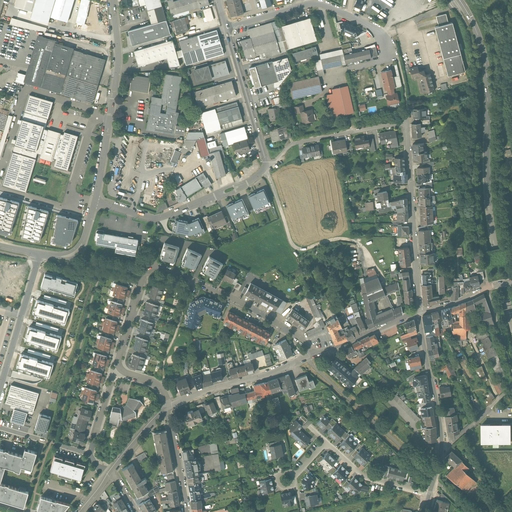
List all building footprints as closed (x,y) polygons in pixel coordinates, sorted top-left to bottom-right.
[(16,0),(15,7),(32,12),(30,18),(48,23),(54,0),(16,0)] [(80,0),(75,24),(84,26),(88,0),(80,0)] [(179,0),(168,3),(171,15),(188,10),(189,13),(201,10),(200,7),(209,4),(207,0),(179,0)] [(239,0),(228,0),(226,1),(231,17),(243,14),(239,0)] [(269,0),(259,0),(262,9),(271,6),(269,0)] [(356,0),(354,6),(361,9),(364,0),(356,0)] [(160,1),(146,5),(147,10),(151,24),(166,20),(162,6),(160,1)] [(210,8),(203,10),(206,22),(214,20),(210,8)] [(452,23),(448,24),(446,14),(436,17),(438,26),(434,27),(448,77),(465,72),(452,23)] [(184,18),(173,21),(177,34),(188,31),(184,18)] [(309,18),(281,26),(288,49),(316,40),(309,18)] [(29,24),(11,19),(9,25),(20,28),(27,29),(29,24)] [(151,24),(128,31),(132,46),(170,35),(166,20),(151,24)] [(271,23),(248,30),(250,38),(255,55),(264,52),(265,57),(280,53),(284,51),(282,42),(281,36),(279,30),(279,29),(277,21),(271,23)] [(354,27),(348,24),(348,25),(345,23),(342,24),(340,24),(341,31),(346,30),(346,31),(346,32),(350,33),(351,33),(353,37),(360,33),(357,29),(354,27)] [(46,29),(29,24),(27,29),(45,33),(46,29)] [(216,30),(179,41),(186,65),(224,54),(216,30)] [(38,37),(24,83),(59,93),(64,77),(47,72),(55,44),(56,42),(54,41),(38,37)] [(250,38),(240,41),(245,58),(255,55),(250,38)] [(172,40),(134,52),(138,67),(166,58),(169,67),(180,66),(172,40)] [(350,43),(341,46),(342,50),(343,54),(352,52),(350,43)] [(55,44),(47,72),(64,77),(64,75),(97,85),(104,60),(72,50),(72,49),(55,44)] [(375,46),(368,48),(371,58),(377,57),(375,46)] [(315,47),(292,54),(296,65),(301,63),(300,60),(310,57),(310,55),(316,54),(317,53),(315,47)] [(352,52),(343,54),(345,64),(371,58),(368,48),(352,52)] [(332,57),(326,58),(324,54),(320,55),(321,60),(314,61),(316,71),(345,64),(343,54),(342,50),(331,52),(332,57)] [(225,61),(208,66),(211,79),(229,74),(225,61)] [(272,61),(249,68),(252,78),(250,79),(252,85),(253,85),(255,88),(278,81),(272,61)] [(401,86),(396,64),(394,65),(396,76),(392,77),(395,88),(401,86)] [(430,74),(425,75),(423,71),(418,72),(417,67),(409,69),(412,79),(419,77),(424,94),(434,91),(430,74)] [(391,70),(380,72),(385,90),(387,90),(393,88),(395,88),(392,77),(391,70)] [(181,77),(166,74),(162,99),(152,97),(146,130),(174,135),(175,133),(184,134),(185,126),(176,125),(178,113),(175,112),(181,77)] [(97,85),(64,75),(64,77),(59,93),(91,103),(97,85)] [(151,78),(136,76),(135,77),(131,76),(129,90),(148,93),(151,78)] [(318,76),(289,83),(292,99),(322,92),(318,76)] [(232,81),(194,92),(198,107),(236,96),(232,81)] [(332,94),(325,96),(331,118),(353,113),(347,86),(331,90),(332,94)] [(388,96),(386,96),(388,105),(398,102),(396,94),(394,94),(388,96)] [(38,158),(53,162),(52,166),(69,171),(80,136),(62,131),(61,133),(47,129),(54,103),(30,96),(3,186),(28,194),(38,158)] [(236,102),(200,113),(206,134),(243,123),(241,119),(238,107),(236,102)] [(302,106),(294,107),(296,114),(300,113),(304,112),(302,106)] [(273,108),(268,110),(270,118),(274,117),(275,120),(281,118),(279,108),(278,107),(273,108)] [(424,109),(418,110),(418,109),(416,109),(416,110),(413,110),(413,118),(421,117),(424,117),(424,116),(425,115),(425,111),(424,111),(424,109)] [(304,112),(300,113),(303,123),(314,121),(311,110),(304,112)] [(0,157),(1,158),(10,115),(6,114),(0,138),(0,157)] [(286,126),(277,128),(280,140),(287,138),(287,130),(286,126)] [(244,127),(220,134),(223,146),(234,143),(246,140),(248,139),(244,127)] [(269,131),(263,133),(264,136),(270,134),(272,142),(280,140),(277,128),(269,131)] [(433,130),(427,132),(428,135),(427,135),(428,139),(435,137),(433,130)] [(395,131),(379,134),(380,144),(387,143),(386,141),(387,141),(387,139),(391,138),(392,145),(397,143),(395,131)] [(208,149),(203,132),(188,132),(185,141),(195,141),(200,158),(209,156),(208,149)] [(364,137),(353,138),(355,146),(363,145),(363,149),(370,148),(368,140),(364,140),(364,137)] [(246,140),(234,143),(236,151),(237,151),(239,157),(246,155),(245,152),(248,151),(246,145),(247,144),(246,140)] [(345,140),(331,143),(333,153),(347,151),(345,144),(345,140)] [(180,153),(189,156),(195,141),(185,141),(180,153)] [(423,144),(412,145),(413,153),(423,153),(423,144)] [(221,145),(208,149),(209,156),(216,178),(226,175),(222,160),(225,159),(221,145)] [(317,145),(310,147),(312,156),(319,155),(318,151),(317,145)] [(310,147),(302,148),(304,155),(304,158),(312,156),(310,147)] [(176,163),(179,151),(173,150),(170,162),(176,163)] [(423,153),(413,153),(413,162),(422,161),(423,161),(423,160),(427,160),(426,153),(423,153)] [(403,157),(394,158),(395,166),(404,166),(403,157)] [(203,174),(195,178),(201,188),(203,187),(204,189),(211,185),(207,178),(206,179),(203,174)] [(195,178),(180,187),(186,197),(201,188),(195,178)] [(180,187),(176,189),(175,193),(174,193),(180,203),(185,200),(186,197),(180,187)] [(425,188),(418,189),(419,197),(429,196),(429,191),(429,188),(425,188)] [(263,191),(257,193),(254,194),(255,194),(249,197),(254,208),(258,206),(258,205),(264,203),(264,204),(268,202),(263,191)] [(380,193),(374,194),(375,198),(377,197),(377,198),(375,199),(375,201),(382,200),(388,199),(386,192),(380,193)] [(429,196),(419,197),(420,206),(430,206),(430,196),(429,196)] [(7,199),(0,197),(0,232),(7,235),(8,232),(10,233),(19,203),(7,199)] [(406,199),(399,200),(395,201),(388,203),(388,202),(382,203),(377,204),(378,209),(386,206),(393,205),(395,204),(401,203),(401,206),(407,206),(406,199)] [(246,212),(241,200),(235,203),(233,204),(227,207),(232,218),(236,216),(236,215),(242,212),(242,214),(246,212)] [(407,206),(401,206),(401,203),(395,204),(393,205),(393,208),(397,207),(397,212),(402,211),(403,213),(407,213),(407,206)] [(36,208),(28,206),(21,238),(30,240),(30,238),(39,242),(48,211),(36,208)] [(420,206),(419,206),(421,224),(433,223),(432,206),(430,206),(420,206)] [(221,211),(213,214),(214,215),(208,218),(208,217),(207,217),(208,220),(210,223),(208,224),(210,227),(211,230),(211,229),(211,228),(214,227),(216,227),(215,226),(221,223),(222,225),(226,223),(224,218),(221,211)] [(65,217),(57,215),(52,242),(56,242),(56,244),(65,246),(66,242),(71,243),(77,220),(65,217)] [(205,232),(199,218),(192,221),(192,222),(189,223),(187,223),(187,222),(179,220),(178,221),(175,220),(175,223),(174,223),(173,230),(178,232),(178,233),(190,236),(194,234),(194,235),(200,233),(201,234),(205,232)] [(401,227),(401,225),(393,225),(392,227),(398,227),(397,233),(392,233),(392,236),(401,236),(401,227)] [(138,240),(103,234),(103,233),(101,232),(101,231),(99,230),(98,230),(97,231),(96,232),(96,233),(95,240),(97,240),(96,244),(116,248),(115,253),(135,256),(138,240)] [(428,230),(418,231),(419,244),(429,243),(431,243),(430,230),(428,230)] [(179,248),(164,243),(160,256),(162,256),(161,259),(174,263),(179,248)] [(429,243),(419,244),(419,254),(430,253),(429,248),(429,243)] [(408,248),(398,249),(400,266),(410,265),(408,248)] [(201,255),(187,249),(182,261),(183,261),(182,264),(195,270),(201,255)] [(430,253),(419,254),(420,264),(434,264),(433,253),(430,253)] [(215,278),(223,264),(209,257),(201,271),(215,278)] [(374,269),(365,271),(368,278),(363,279),(364,284),(378,278),(374,269)] [(235,275),(227,270),(222,279),(225,281),(226,280),(232,284),(235,278),(234,278),(235,275)] [(408,272),(402,273),(403,291),(410,290),(409,279),(408,272)] [(428,273),(424,273),(424,275),(421,275),(421,285),(431,284),(430,277),(434,277),(434,273),(428,273)] [(52,276),(45,274),(41,287),(47,289),(47,288),(73,296),(77,283),(56,276),(56,278),(52,277),(52,276)] [(477,276),(469,277),(470,282),(471,287),(479,286),(478,280),(477,276)] [(378,278),(364,284),(366,294),(368,302),(373,301),(387,295),(393,293),(391,286),(382,289),(378,278)] [(456,279),(456,280),(453,280),(452,280),(452,287),(458,287),(458,285),(463,285),(463,282),(459,282),(459,280),(459,279),(456,279)] [(266,292),(250,283),(247,289),(245,294),(244,294),(260,302),(266,292)] [(398,283),(391,286),(393,293),(395,292),(399,290),(398,283)] [(122,286),(116,284),(114,288),(114,290),(129,294),(130,291),(126,290),(127,287),(122,286)] [(431,284),(421,285),(423,304),(425,306),(439,302),(439,296),(432,298),(431,284)] [(158,287),(151,285),(150,287),(151,287),(150,291),(161,294),(163,289),(158,287)] [(114,290),(112,289),(111,291),(109,296),(110,296),(113,297),(114,296),(119,297),(124,299),(124,296),(128,297),(129,294),(114,290)] [(410,290),(403,291),(404,303),(412,302),(412,290),(410,290)] [(161,294),(150,291),(149,295),(148,294),(147,296),(155,299),(160,300),(161,294)] [(281,300),(266,292),(260,302),(275,311),(281,300)] [(367,319),(365,320),(369,329),(374,327),(371,320),(369,310),(370,309),(368,302),(366,294),(362,294),(367,319)] [(484,294),(473,300),(474,305),(482,301),(485,307),(483,308),(485,313),(490,312),(484,294)] [(311,296),(306,298),(313,314),(318,312),(311,296)] [(203,297),(202,298),(201,297),(199,299),(198,300),(197,299),(195,300),(195,301),(194,301),(191,302),(191,303),(190,304),(189,306),(190,306),(188,310),(187,313),(187,315),(186,315),(185,318),(186,318),(185,320),(184,323),(184,324),(188,325),(187,325),(193,327),(193,326),(196,327),(197,327),(197,325),(198,326),(199,323),(198,323),(199,320),(197,320),(198,317),(199,317),(200,317),(199,317),(200,315),(198,313),(205,309),(206,311),(208,312),(208,313),(208,312),(209,312),(212,312),(211,314),(213,315),(213,316),(216,317),(216,316),(218,316),(219,315),(222,304),(222,303),(219,302),(219,303),(217,302),(215,301),(214,301),(213,301),(213,300),(210,299),(210,300),(205,298),(205,297),(203,297)] [(53,305),(37,300),(33,314),(65,323),(68,315),(66,315),(68,309),(58,306),(57,308),(53,306),(53,305)] [(281,300),(275,311),(281,314),(287,303),(281,300)] [(473,300),(466,303),(465,315),(471,313),(475,311),(474,305),(473,300)] [(117,303),(111,301),(109,305),(109,307),(124,311),(125,308),(121,307),(122,305),(117,303)] [(153,304),(146,302),(145,304),(146,305),(145,308),(156,312),(158,306),(153,304)] [(459,305),(450,309),(451,317),(454,316),(454,313),(459,311),(459,305)] [(398,307),(393,309),(392,306),(390,307),(391,309),(392,310),(392,311),(394,318),(402,315),(401,306),(398,307)] [(124,311),(109,307),(108,309),(107,313),(114,315),(119,316),(119,313),(123,314),(124,311)] [(156,312),(145,308),(144,312),(143,312),(142,314),(149,316),(155,317),(156,312)] [(208,312),(206,311),(205,309),(198,313),(200,315),(199,317),(200,317),(199,317),(198,317),(197,320),(199,320),(198,323),(199,323),(198,326),(197,325),(197,327),(196,327),(195,332),(211,336),(213,331),(216,332),(220,321),(222,316),(219,315),(218,316),(216,316),(216,317),(213,316),(213,315),(211,314),(212,312),(209,312),(208,312),(208,313),(208,312)] [(391,309),(375,316),(373,309),(370,309),(369,310),(371,320),(374,327),(394,318),(392,311),(392,310),(391,309)] [(450,309),(441,311),(443,318),(451,317),(450,309)] [(301,316),(292,310),(286,318),(291,321),(291,322),(295,324),(301,316)] [(237,315),(235,314),(234,314),(231,312),(231,313),(228,312),(223,322),(227,324),(227,325),(231,328),(232,328),(233,327),(237,329),(243,319),(240,318),(240,317),(237,316),(237,315)] [(318,312),(313,314),(316,322),(318,321),(322,319),(320,317),(318,312)] [(438,312),(431,314),(431,315),(432,323),(433,323),(434,324),(434,326),(434,327),(438,326),(437,323),(438,322),(437,319),(438,319),(438,317),(439,317),(438,312)] [(485,313),(478,316),(481,325),(485,324),(493,321),(490,312),(485,313)] [(431,315),(422,317),(425,331),(429,331),(428,324),(432,323),(431,315)] [(309,321),(301,316),(295,324),(298,327),(303,330),(309,321)] [(468,317),(465,317),(465,316),(459,316),(459,324),(460,330),(465,330),(470,329),(468,317)] [(337,329),(341,328),(337,318),(335,320),(333,317),(329,320),(331,323),(327,325),(326,325),(334,345),(347,340),(344,334),(339,336),(337,329)] [(347,329),(342,317),(337,318),(341,328),(343,331),(347,329)] [(364,327),(360,317),(355,319),(358,325),(360,329),(364,327)] [(451,317),(443,318),(444,323),(442,324),(442,328),(447,327),(447,324),(451,323),(453,323),(451,317)] [(112,320),(105,318),(104,322),(104,324),(118,329),(119,325),(116,324),(117,322),(112,320)] [(358,325),(355,319),(355,318),(350,319),(354,327),(350,329),(352,332),(354,336),(366,331),(364,327),(360,329),(358,325)] [(251,322),(249,321),(248,321),(245,320),(243,319),(237,329),(241,331),(241,333),(246,336),(247,334),(251,336),(256,326),(254,325),(254,324),(251,323),(251,322)] [(148,322),(141,320),(140,322),(141,322),(140,326),(151,329),(153,323),(148,322)] [(413,320),(404,324),(407,332),(409,331),(409,333),(413,332),(412,330),(416,329),(414,320),(413,320)] [(227,324),(223,322),(220,321),(216,332),(219,333),(221,329),(229,333),(231,328),(227,325),(227,324)] [(118,329),(104,324),(103,326),(102,330),(108,332),(113,333),(114,331),(118,332),(118,329)] [(151,329),(140,326),(139,329),(138,329),(137,331),(144,333),(150,335),(151,329)] [(259,327),(256,326),(251,336),(255,338),(255,340),(260,343),(261,341),(265,344),(271,333),(268,332),(265,330),(262,328),(262,329),(259,327)] [(315,328),(306,332),(309,337),(323,331),(321,328),(320,326),(315,328)] [(45,332),(29,327),(24,341),(57,350),(59,342),(58,342),(60,336),(50,333),(49,335),(45,333),(45,332)] [(347,329),(343,331),(344,334),(347,340),(354,336),(352,332),(350,329),(348,330),(348,329),(347,329)] [(409,333),(403,335),(402,332),(399,333),(401,339),(410,337),(417,335),(416,329),(412,330),(413,332),(409,333)] [(460,330),(453,331),(452,330),(454,335),(454,337),(456,341),(466,341),(465,330),(460,330)] [(483,330),(475,334),(479,342),(487,338),(483,330)] [(107,338),(100,336),(99,339),(99,341),(113,346),(114,343),(111,342),(112,339),(107,338)] [(434,343),(432,336),(431,336),(425,336),(428,349),(432,348),(437,347),(436,343),(434,343)] [(143,339),(135,337),(135,339),(136,339),(135,343),(146,346),(148,340),(143,339)] [(368,337),(361,340),(363,345),(364,344),(366,347),(372,344),(368,337)] [(487,338),(479,342),(484,351),(493,346),(488,337),(487,338)] [(411,340),(406,341),(406,342),(410,351),(418,348),(417,343),(418,342),(417,338),(411,340)] [(286,340),(275,345),(276,349),(275,349),(278,356),(279,355),(281,359),(284,358),(292,354),(290,351),(291,351),(290,348),(289,345),(288,346),(287,343),(286,340)] [(361,340),(352,345),(353,346),(355,350),(357,354),(358,355),(360,354),(358,350),(359,350),(358,348),(363,345),(361,340)] [(113,346),(99,341),(98,343),(97,347),(103,349),(108,351),(109,348),(112,349),(113,346)] [(484,351),(479,342),(475,344),(480,354),(484,352),(484,351)] [(146,346),(135,343),(134,347),(133,346),(132,348),(139,350),(144,352),(146,346)] [(353,346),(345,350),(348,358),(357,354),(355,350),(353,346)] [(497,355),(493,346),(484,351),(484,352),(489,360),(497,355)] [(261,350),(251,354),(253,359),(263,355),(261,350)] [(102,355),(95,353),(94,357),(93,359),(108,363),(109,360),(106,359),(107,356),(102,355)] [(225,364),(223,353),(217,354),(217,357),(217,358),(220,358),(222,364),(225,364)] [(37,359),(21,354),(16,368),(49,377),(52,369),(51,369),(52,363),(42,360),(41,362),(37,360),(37,359)] [(139,357),(132,355),(132,357),(133,357),(131,361),(143,364),(145,358),(139,357)] [(505,376),(497,355),(489,360),(499,379),(505,376)] [(366,358),(354,369),(360,374),(369,366),(368,364),(370,362),(366,358)] [(108,363),(93,359),(93,361),(92,364),(95,365),(103,368),(104,365),(107,366),(108,363)] [(251,363),(250,360),(249,359),(243,361),(244,365),(247,374),(254,372),(252,363),(251,363)] [(343,366),(336,359),(333,362),(332,362),(331,363),(331,365),(328,368),(349,387),(351,384),(352,383),(353,383),(354,382),(354,381),(359,376),(360,374),(354,369),(351,372),(346,368),(344,365),(343,366)] [(415,361),(409,362),(410,370),(421,368),(420,365),(420,362),(419,360),(415,361)] [(143,364),(131,361),(130,364),(129,364),(129,366),(136,368),(141,370),(143,364)] [(233,368),(232,362),(227,363),(231,378),(239,376),(236,368),(233,368)] [(244,365),(236,368),(239,376),(247,374),(244,365)] [(454,378),(447,365),(439,368),(440,371),(445,370),(450,380),(454,378)] [(219,367),(217,368),(216,369),(216,371),(215,372),(210,373),(211,375),(212,382),(217,381),(218,380),(220,379),(221,380),(222,380),(223,378),(223,377),(221,376),(220,372),(221,371),(221,368),(219,367)] [(96,372),(90,370),(89,374),(88,376),(103,380),(104,377),(101,376),(101,374),(96,372)] [(201,374),(192,377),(197,389),(203,387),(201,378),(201,374)] [(211,375),(207,377),(201,378),(203,387),(213,384),(212,382),(211,375)] [(292,387),(288,375),(285,376),(287,381),(286,382),(287,385),(281,387),(282,390),(292,387)] [(417,376),(416,377),(416,378),(413,379),(413,380),(414,387),(415,386),(420,384),(427,383),(426,379),(425,375),(417,376)] [(103,380),(88,376),(88,378),(87,382),(93,384),(98,385),(99,383),(102,383),(103,380)] [(285,376),(277,379),(281,387),(287,385),(286,382),(287,381),(285,376)] [(305,376),(295,379),(299,391),(309,387),(310,388),(314,387),(312,380),(308,382),(305,376)] [(359,376),(354,381),(354,382),(353,383),(352,383),(351,384),(355,388),(362,380),(359,376)] [(185,378),(176,382),(181,395),(190,391),(187,384),(185,378)] [(277,379),(268,382),(271,392),(282,389),(281,387),(277,379)] [(383,379),(378,384),(382,388),(387,382),(383,379)] [(264,383),(253,386),(255,392),(257,401),(259,405),(261,404),(260,403),(262,402),(260,395),(269,393),(267,387),(265,387),(264,383)] [(427,383),(420,384),(415,386),(416,388),(420,387),(420,392),(421,393),(429,391),(427,383)] [(501,383),(494,386),(499,394),(504,390),(501,383)] [(39,393),(11,385),(5,403),(33,412),(39,393)] [(91,389),(85,387),(84,391),(83,393),(98,398),(99,394),(96,393),(96,391),(91,389)] [(292,387),(282,390),(284,393),(287,392),(289,395),(295,393),(292,387)] [(449,388),(444,389),(444,387),(439,388),(441,398),(446,397),(446,396),(451,395),(449,387),(449,388)] [(238,388),(230,389),(231,395),(229,396),(232,406),(241,404),(246,402),(244,394),(239,395),(238,390),(238,388)] [(400,399),(391,390),(388,394),(397,403),(400,399)] [(55,402),(57,393),(52,391),(49,400),(55,402)] [(421,393),(418,393),(419,398),(423,397),(424,402),(430,400),(428,392),(429,392),(429,391),(421,393)] [(255,392),(245,394),(246,400),(252,399),(252,402),(257,401),(255,392)] [(98,398),(83,393),(83,395),(81,399),(88,401),(93,402),(94,400),(97,401),(98,398)] [(219,398),(221,404),(223,412),(233,409),(232,406),(229,396),(219,398)] [(278,398),(275,399),(273,396),(272,396),(273,399),(270,400),(272,408),(276,407),(277,410),(278,409),(281,409),(278,398)] [(126,406),(125,407),(124,407),(123,408),(123,409),(121,410),(120,410),(120,408),(112,407),(110,417),(109,424),(117,426),(117,428),(119,420),(121,420),(121,422),(136,416),(136,419),(135,420),(135,421),(136,419),(135,412),(142,404),(144,407),(140,400),(129,398),(129,399),(128,401),(128,403),(127,403),(127,405),(126,405),(126,406)] [(402,401),(400,399),(397,403),(416,423),(419,419),(402,401)] [(212,403),(205,405),(208,414),(216,411),(212,403)] [(89,408),(82,406),(80,410),(79,410),(77,417),(78,417),(76,424),(80,425),(81,422),(87,424),(88,420),(89,421),(92,411),(88,410),(89,408)] [(424,416),(433,415),(432,407),(421,409),(422,416),(424,416)] [(27,412),(14,408),(10,421),(24,424),(27,412)] [(198,410),(193,412),(192,411),(187,413),(188,414),(184,416),(185,418),(184,419),(186,422),(188,425),(190,424),(191,427),(197,425),(196,422),(202,420),(200,414),(199,410),(198,410)] [(51,417),(39,414),(35,429),(36,430),(36,431),(40,432),(40,431),(46,433),(51,417)] [(424,416),(421,417),(422,421),(423,422),(425,422),(426,426),(427,428),(435,426),(433,415),(424,416)] [(456,415),(444,417),(448,438),(455,437),(454,434),(459,433),(456,415)] [(329,421),(323,416),(317,423),(322,429),(328,423),(329,421)] [(302,427),(296,421),(290,427),(292,436),(296,440),(302,433),(299,430),(302,427)] [(80,425),(76,424),(74,431),(73,430),(71,437),(72,438),(71,442),(78,444),(78,442),(82,444),(85,434),(84,433),(85,430),(79,428),(80,425)] [(332,427),(327,432),(330,435),(330,436),(331,437),(340,428),(335,424),(332,427)] [(482,425),(482,443),(488,443),(488,441),(490,441),(490,443),(503,442),(503,441),(504,441),(504,442),(511,442),(510,425),(502,425),(502,426),(497,426),(497,425),(494,425),(494,426),(490,426),(490,425),(482,425)] [(427,428),(425,428),(425,442),(435,442),(435,426),(427,428)] [(340,428),(331,437),(332,438),(333,437),(336,441),(340,436),(344,432),(340,428)] [(173,471),(165,431),(153,433),(161,473),(167,472),(173,471)] [(296,440),(295,441),(303,447),(303,448),(307,443),(310,440),(302,433),(296,440)] [(345,440),(340,445),(341,446),(343,448),(344,448),(345,449),(353,440),(348,436),(345,440)] [(353,440),(345,449),(346,450),(345,450),(348,452),(349,453),(354,448),(357,444),(353,440)] [(218,452),(217,443),(209,444),(210,453),(218,452)] [(281,444),(269,446),(271,458),(283,455),(281,444)] [(193,448),(182,450),(184,460),(194,458),(193,448)] [(358,452),(354,457),(357,460),(356,460),(358,461),(366,452),(362,448),(358,452)] [(0,500),(24,507),(28,492),(18,489),(18,488),(16,488),(15,488),(15,487),(13,487),(12,487),(12,486),(10,486),(9,486),(8,486),(8,485),(5,484),(5,485),(0,483),(5,467),(14,470),(20,472),(21,467),(31,470),(36,452),(25,449),(23,456),(19,455),(20,454),(17,453),(17,454),(15,453),(13,452),(13,453),(11,452),(12,452),(9,451),(9,452),(8,451),(5,450),(0,449),(0,500)] [(461,461),(451,451),(445,458),(454,468),(455,468),(461,461)] [(144,452),(136,457),(139,462),(147,458),(144,452)] [(366,452),(358,461),(359,462),(362,465),(367,460),(370,456),(366,452)] [(323,458),(319,462),(324,466),(332,457),(331,456),(327,453),(323,458)] [(218,454),(212,455),(215,472),(221,470),(218,454)] [(62,458),(54,456),(50,470),(58,473),(58,475),(71,479),(72,477),(81,479),(85,465),(77,462),(76,465),(73,464),(74,462),(65,459),(64,461),(62,461),(62,458)] [(332,457),(324,466),(328,470),(332,466),(336,461),(333,458),(332,457)] [(194,458),(184,460),(187,477),(186,477),(187,477),(199,474),(198,471),(196,458),(194,458)] [(461,461),(455,468),(454,468),(446,476),(454,483),(455,483),(462,489),(471,478),(464,471),(468,468),(461,461)] [(141,480),(132,464),(122,470),(137,497),(148,492),(143,483),(146,481),(145,478),(141,480)] [(342,466),(341,465),(336,470),(332,474),(337,478),(345,469),(344,468),(342,466)] [(396,469),(387,466),(385,472),(384,476),(393,478),(396,469)] [(345,469),(337,478),(341,482),(345,478),(349,473),(348,472),(346,470),(345,469)] [(405,471),(396,469),(393,478),(402,481),(405,471)] [(199,474),(187,477),(188,484),(199,482),(207,481),(206,473),(199,474)] [(312,478),(308,474),(302,481),(312,483),(314,480),(315,480),(312,478)] [(349,483),(346,486),(350,490),(358,482),(357,481),(357,480),(355,478),(355,479),(354,478),(349,483)] [(265,480),(259,482),(260,488),(272,485),(272,484),(271,481),(271,479),(269,480),(265,480)] [(168,483),(165,484),(166,488),(167,491),(176,489),(175,481),(168,483)] [(312,483),(302,481),(304,489),(312,488),(312,483)] [(199,482),(188,484),(189,491),(199,490),(200,490),(199,482)] [(359,483),(358,482),(350,490),(354,495),(359,490),(367,492),(368,487),(363,486),(361,485),(362,484),(360,482),(359,483)] [(272,485),(260,488),(261,493),(267,492),(273,491),(273,489),(273,486),(272,486),(272,485)] [(199,490),(189,491),(191,500),(200,499),(206,498),(210,497),(209,495),(209,494),(200,497),(199,490)] [(177,491),(168,493),(168,497),(166,497),(162,498),(163,501),(178,498),(177,491)] [(290,492),(281,495),(282,503),(287,502),(288,505),(293,504),(291,496),(290,492)] [(310,496),(305,497),(306,505),(310,504),(311,505),(314,505),(314,504),(318,503),(316,494),(310,496)] [(57,501),(41,497),(37,511),(40,511),(62,511),(69,504),(57,501)] [(178,498),(163,501),(163,504),(167,503),(170,502),(171,508),(175,507),(175,506),(179,505),(178,498)] [(200,499),(191,500),(191,508),(201,507),(200,502),(207,500),(206,498),(200,499)] [(156,511),(149,499),(139,506),(142,511),(156,511)] [(446,511),(449,503),(436,500),(434,509),(433,510),(431,511),(442,511),(443,511),(442,511),(446,511)] [(122,501),(114,505),(116,509),(122,505),(124,505),(122,501)]
